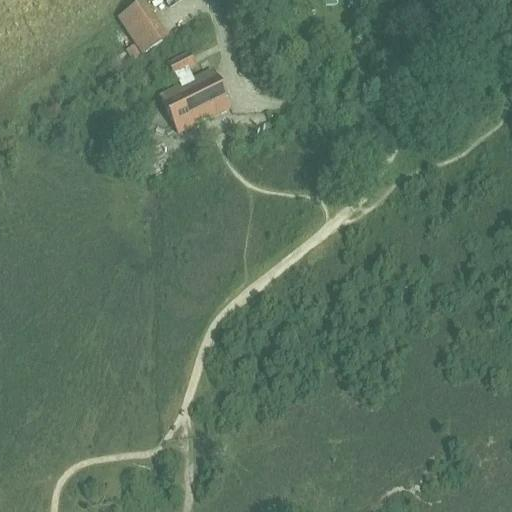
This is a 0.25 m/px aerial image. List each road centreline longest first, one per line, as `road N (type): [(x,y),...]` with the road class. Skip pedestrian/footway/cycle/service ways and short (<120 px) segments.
road 1 (track): [(213,125),(260,103),(404,120)]
road 2 (track): [(511,19),(404,120)]
